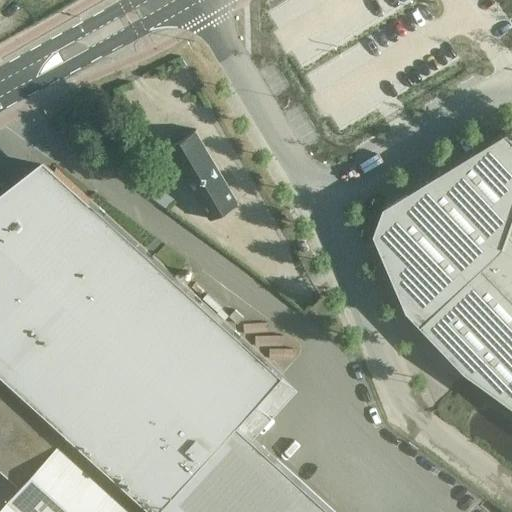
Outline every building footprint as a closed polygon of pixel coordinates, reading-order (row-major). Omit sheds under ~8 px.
[(210,218),(239,202),(238,201),(237,201),(196,130),(198,129),(197,128),(167,145),(168,146),(170,146),(211,217),(209,217),(210,218)] [(465,369),(511,402),(511,251),(505,244),(511,223),(511,135),(507,130),(384,204),(374,231),(407,308),(465,369)] [(23,205),(5,190),(7,189),(5,187),(0,191),(0,369),(143,500),(156,511),(336,511),(238,423),(283,373),(56,167),(54,169),(55,170),(23,205)] [(0,468),(18,485),(55,443),(0,393),(0,468)] [(0,511),(131,511),(58,446),(0,510),(0,511)]
